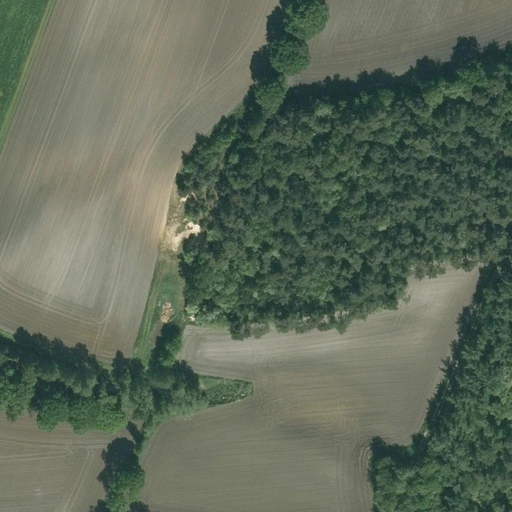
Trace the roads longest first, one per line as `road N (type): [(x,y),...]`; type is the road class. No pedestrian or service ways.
road 1 (track): [(392,511),(511,233)]
road 2 (track): [(427,434),(477,415),(511,355)]
